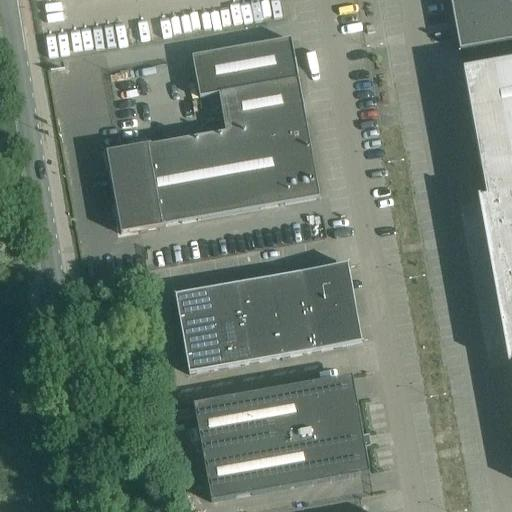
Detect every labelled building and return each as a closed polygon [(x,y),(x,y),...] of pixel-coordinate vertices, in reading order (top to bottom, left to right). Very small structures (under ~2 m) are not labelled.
[(511,0),(449,0),(459,53),(511,43),(511,0)] [(367,35),(375,33),(374,26),(366,28),(367,35)] [(151,146),(106,154),(116,206),(111,207),(114,220),(118,219),(121,236),(165,228),(320,200),(291,41),(192,58),(199,98),(218,94),(225,134),(151,147),(151,146)] [(511,63),(463,72),(486,200),(480,201),(479,200),(477,200),(505,353),(508,367),(510,367),(509,366),(511,365),(511,63)] [(189,376),(346,348),(362,345),(348,267),(332,269),(175,297),(189,376)] [(335,381),(193,407),(211,503),(369,475),(366,460),(362,461),(353,411),(348,381),(348,379),(335,381)] [(178,429),(195,428),(194,411),(177,412),(178,429)]
